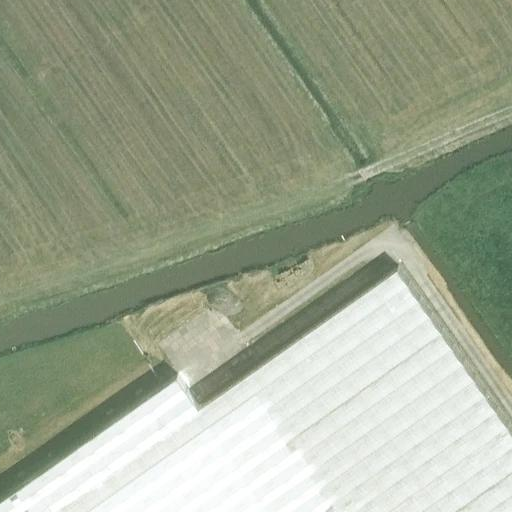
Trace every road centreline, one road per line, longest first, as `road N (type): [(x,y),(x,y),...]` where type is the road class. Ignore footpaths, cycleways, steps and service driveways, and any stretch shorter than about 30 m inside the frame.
road 1 (unknown): [(511,401),(412,256),(386,243),(373,243),(198,355)]
road 2 (track): [(511,109),(362,176)]
